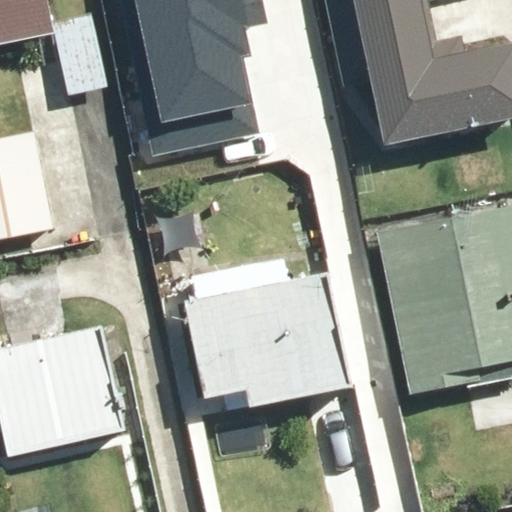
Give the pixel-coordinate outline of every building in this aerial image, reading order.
[(48,0),(0,0),(0,42),(55,31),(48,0)] [(123,0),(155,161),(261,140),(247,66),(264,63),(251,0),(123,0)] [(354,0),(379,149),(511,123),(511,42),(442,56),(430,0),(354,0)] [(99,19),(58,25),(69,93),(110,86),(99,19)] [(43,126),(0,134),(0,242),(63,230),(43,126)] [(511,205),(364,236),(373,283),(387,280),(412,399),(475,386),(473,376),(511,368),(511,205)] [(306,281),(302,259),(181,284),(202,403),(243,396),(245,410),(359,389),(339,276),(306,281)] [(0,427),(6,460),(132,438),(113,331),(0,350),(0,427)]
